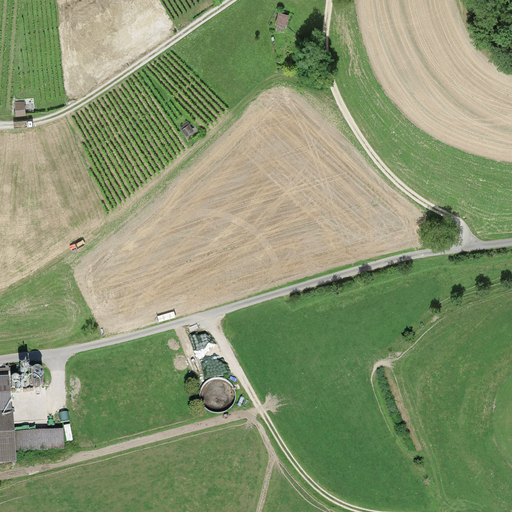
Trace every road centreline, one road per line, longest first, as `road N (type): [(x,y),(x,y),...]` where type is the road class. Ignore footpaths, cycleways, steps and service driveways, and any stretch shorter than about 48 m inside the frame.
road 1 (track): [(0,361),(116,341),(392,260),(511,241)]
road 2 (track): [(0,294),(194,155),(262,86),(295,83),(339,107)]
road 3 (track): [(468,247),(448,216),(391,179),(339,107),(322,45),(328,0)]
road 4 (track): [(0,127),(62,112),(230,0)]
road 5 (track): [(203,316),(295,469),(315,493),(355,511)]
